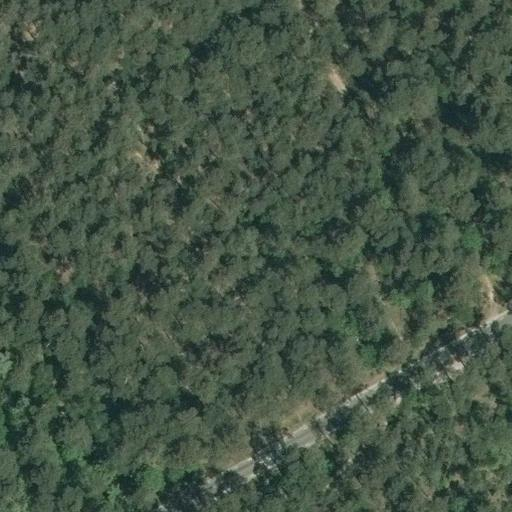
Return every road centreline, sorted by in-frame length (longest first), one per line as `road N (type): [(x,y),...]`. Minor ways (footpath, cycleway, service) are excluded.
road 1 (tertiary): [(169,511),(511,320)]
road 2 (track): [(389,205),(289,0)]
road 3 (track): [(389,205),(460,248),(484,276),(495,330)]
road 4 (track): [(424,370),(398,287),(389,205)]
